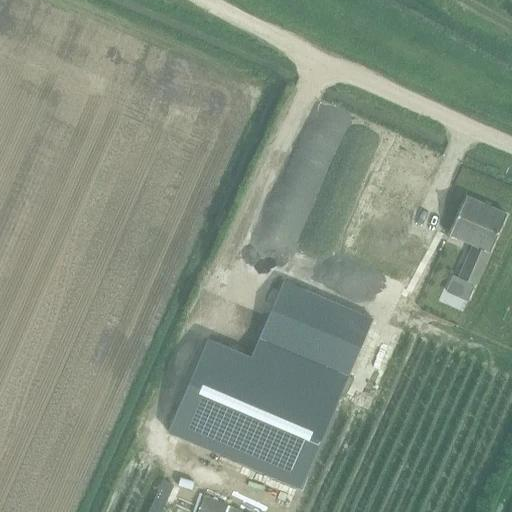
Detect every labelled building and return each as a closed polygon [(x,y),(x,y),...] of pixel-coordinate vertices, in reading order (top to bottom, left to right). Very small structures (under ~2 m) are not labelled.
[(390,276),(409,230),(416,212),(281,159),(268,192),(313,210),(301,239),(390,276)] [(458,218),(450,236),(472,246),(470,252),(471,253),(459,279),(476,287),(507,216),(466,199),(458,218)] [(366,288),(369,277),(332,267),(329,278),(366,288)] [(349,376),(373,321),(284,284),(261,339),(349,376)] [(209,338),(170,431),(302,487),(349,376),(261,339),(253,357),(209,338)] [(206,495),(199,511),(224,511),(228,504),(206,495)]
